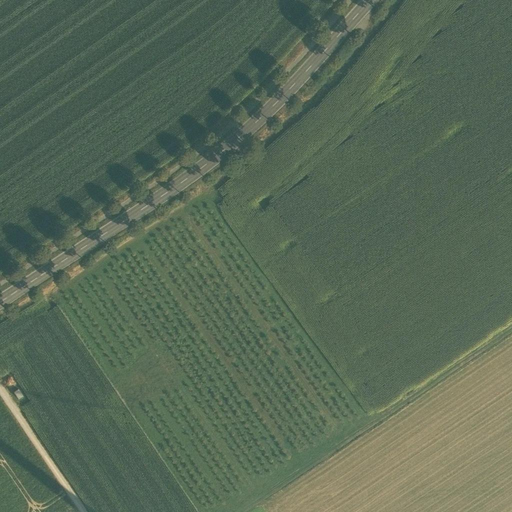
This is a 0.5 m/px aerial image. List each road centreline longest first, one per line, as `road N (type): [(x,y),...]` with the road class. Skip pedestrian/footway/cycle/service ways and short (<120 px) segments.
road 1 (secondary): [(0,302),(246,131),(369,0)]
road 2 (track): [(81,511),(0,391)]
